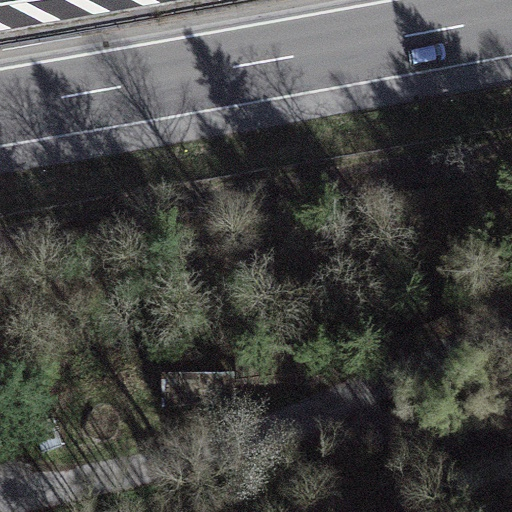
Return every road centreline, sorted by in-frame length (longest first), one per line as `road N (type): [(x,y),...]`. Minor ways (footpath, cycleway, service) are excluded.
road 1 (motorway): [(0,109),(511,18)]
road 2 (track): [(0,229),(511,150)]
